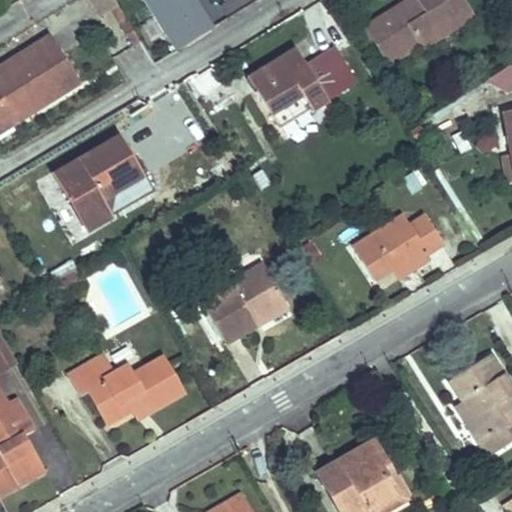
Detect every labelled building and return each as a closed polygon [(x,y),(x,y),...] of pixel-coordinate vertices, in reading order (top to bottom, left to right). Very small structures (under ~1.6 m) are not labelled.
[(116,1),(115,0),(89,0),(98,12),(116,1)] [(195,0),(143,0),(176,51),(213,28),(195,0)] [(442,34),(438,27),(455,16),(445,0),(415,0),(401,10),(400,9),(398,6),(398,5),(365,25),(385,58),(398,50),(401,53),(401,54),(419,43),(422,48),(443,35),(442,34)] [(401,10),(415,0),(405,0),(398,5),(398,6),(400,9),(401,10)] [(470,19),(459,0),(445,0),(455,16),(438,27),(442,34),(443,35),(470,19)] [(116,1),(109,5),(133,45),(140,41),(116,1)] [(77,84),(48,36),(1,65),(1,66),(6,74),(7,75),(0,78),(0,121),(25,106),(29,112),(77,84)] [(329,101),(297,48),(248,77),(272,116),(304,97),(311,108),(313,111),(329,101)] [(401,53),(398,50),(385,58),(385,59),(387,63),(401,54),(401,53)] [(511,65),(491,77),(502,97),(511,91),(511,65)] [(437,119),(493,83),(490,78),(489,77),(432,113),(433,114),(436,118),(437,119)] [(280,127),(310,109),(311,108),(304,97),(272,116),(278,128),(280,127)] [(0,130),(29,112),(25,106),(0,121),(0,130)] [(430,141),(420,125),(409,131),(419,148),(430,141)] [(98,201),(139,177),(140,176),(118,137),(54,175),(87,231),(108,218),(107,217),(98,201)] [(511,173),(511,157),(511,153),(501,155),(505,175),(511,173)] [(47,176),(36,182),(57,219),(68,214),(47,176)] [(108,218),(150,193),(140,176),(139,177),(98,201),(107,217),(108,218)] [(391,267),(423,248),(428,253),(442,244),(426,216),(408,226),(402,216),(352,246),(372,279),(391,267)] [(399,277),(430,257),(430,256),(428,253),(423,248),(391,267),(397,278),(399,277)] [(56,278),(76,266),(72,260),(43,277),(47,284),(56,278)] [(76,266),(56,278),(61,287),(84,273),(79,264),(76,266)] [(250,318),(281,301),(283,300),(262,264),(229,282),(229,285),(200,302),(224,344),(254,326),(250,319),(250,318)] [(254,326),(287,308),(283,300),(281,301),(250,318),(250,319),(254,326)] [(0,330),(0,369),(0,370),(17,361),(0,330)] [(511,385),(494,355),(449,381),(461,400),(484,438),(484,439),(479,442),(478,443),(486,456),(511,440),(511,385)] [(182,393),(164,359),(130,377),(125,369),(114,376),(103,357),(68,375),(80,397),(89,391),(106,422),(131,409),(132,408),(141,404),(142,403),(148,412),(148,413),(182,393)] [(32,430),(15,399),(5,405),(0,396),(0,495),(42,471),(22,435),(32,430)] [(484,438),(461,400),(456,403),(455,404),(478,443),(479,442),(484,439),(484,438)] [(137,418),(148,413),(148,412),(142,403),(141,404),(132,408),(131,409),(137,419),(137,418)] [(393,494),(382,475),(383,475),(390,471),(374,443),(318,475),(339,511),(370,511),(369,509),(392,495),(393,494)] [(383,475),(382,475),(393,494),(392,495),(369,509),(370,511),(380,511),(405,497),(411,493),(400,474),(394,477),(390,471),(383,475)] [(248,511),(240,498),(213,511),(248,511)] [(508,511),(511,510),(511,501),(502,509),(504,511),(508,511)]
